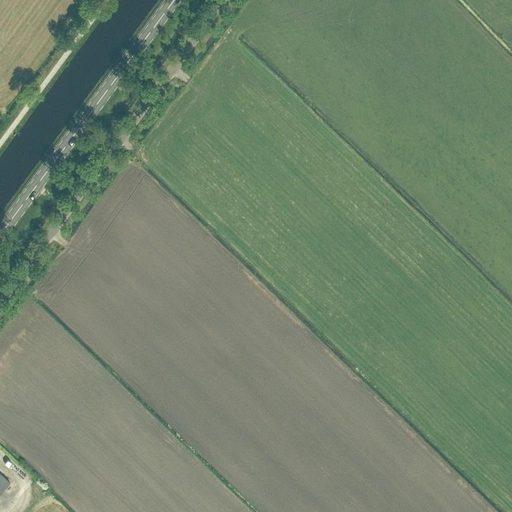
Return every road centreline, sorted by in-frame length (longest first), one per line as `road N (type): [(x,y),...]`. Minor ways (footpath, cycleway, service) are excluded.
road 1 (unclassified): [(0,300),(222,0)]
road 2 (primary): [(0,232),(172,0)]
